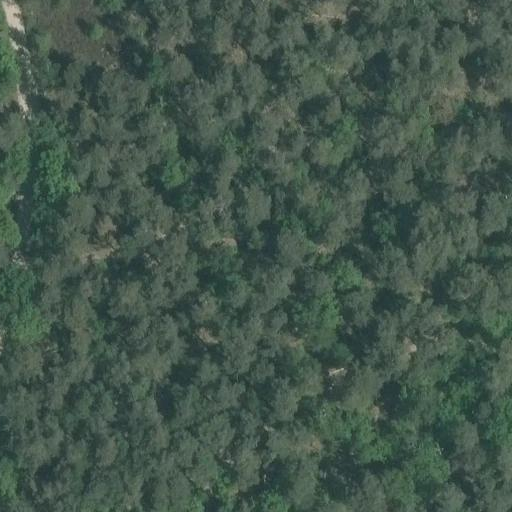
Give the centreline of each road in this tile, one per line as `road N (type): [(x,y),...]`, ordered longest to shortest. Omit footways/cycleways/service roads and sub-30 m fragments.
road 1 (unknown): [(17,233),(116,228),(295,164),(498,138),(511,129)]
road 2 (track): [(182,511),(305,403),(419,356),(511,250)]
road 3 (track): [(8,0),(32,144),(0,309)]
